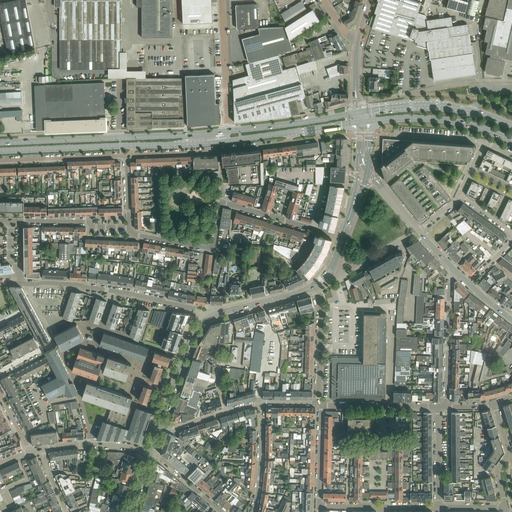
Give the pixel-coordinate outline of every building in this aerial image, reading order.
[(35,49),(25,0),(17,0),(1,3),(1,4),(0,4),(0,13),(1,18),(8,55),(15,53),(35,49)] [(120,0),(55,0),(55,6),(60,6),(60,69),(121,69),(120,0)] [(141,0),(141,37),(172,37),(172,0),(141,0)] [(375,17),(372,16),(369,25),(372,26),(371,28),(409,40),(410,37),(414,38),(415,42),(417,42),(417,43),(416,45),(418,46),(425,49),(425,48),(427,48),(428,50),(430,59),(431,60),(431,62),(432,70),(432,69),(434,78),(434,79),(433,79),(433,80),(434,80),(434,79),(437,79),(453,77),(463,76),(463,75),(475,73),(475,74),(475,73),(475,71),(474,66),(472,53),(473,53),(472,45),(471,45),(469,34),(468,34),(467,24),(453,26),(451,16),(426,20),(426,16),(418,13),(421,2),(413,0),(376,0),(377,1),(378,1),(374,13),(376,14),(375,17)] [(448,0),(446,8),(455,10),(458,0),(448,0)] [(462,0),(458,0),(455,10),(465,13),(468,2),(462,0)] [(474,0),(469,0),(466,13),(475,16),(479,1),(474,0)] [(511,0),(489,0),(485,15),(484,19),(511,27),(511,0)] [(287,24),(308,11),(301,1),(281,14),(287,24)] [(362,9),(364,3),(355,1),(353,6),(362,9)] [(212,4),(182,6),(183,24),(213,22),(212,4)] [(257,4),(238,5),(237,5),(238,29),(258,28),(257,4)] [(312,9),(285,27),(289,40),(319,20),(312,9)] [(348,10),(347,13),(349,13),(348,17),(350,17),(356,19),(358,20),(360,14),(351,11),(348,10)] [(350,17),(350,18),(344,22),(347,27),(355,22),(356,19),(350,17)] [(486,29),(483,41),(487,42),(485,54),(490,55),(489,57),(487,57),(484,71),(486,71),(486,73),(500,76),(500,74),(502,75),(505,61),(503,60),(504,58),(511,59),(511,27),(484,19),(483,28),(486,29)] [(289,40),(285,27),(284,27),(258,28),(260,34),(242,39),(243,44),(245,44),(250,61),(293,50),(289,40)] [(334,44),(341,41),(337,34),(329,38),(332,45),(334,44)] [(324,54),(323,51),(320,42),(318,39),(309,43),(311,49),(283,58),(285,66),(307,59),(308,63),(315,60),(325,57),(324,54)] [(337,50),(345,47),(341,41),(334,44),(332,45),(334,49),(336,48),(337,50)] [(233,80),(233,83),(283,69),(279,55),(246,64),(249,75),(233,80)] [(315,60),(308,63),(296,66),(299,75),(317,69),(315,60)] [(339,64),(326,69),(330,78),(340,74),(340,73),(348,72),(348,66),(348,63),(345,64),(345,66),(340,66),(339,64)] [(266,119),(278,117),(292,116),(292,115),(288,101),(298,98),(305,96),(304,92),(299,75),(296,66),(283,69),(233,83),(233,100),(233,101),(234,122),(266,119)] [(390,69),(373,69),(373,73),(376,74),(376,78),(369,77),(369,90),(378,90),(379,85),(382,86),(382,78),(390,78),(390,69)] [(214,74),(199,75),(185,75),(187,126),(220,123),(219,103),(215,103),(214,74)] [(126,78),(127,129),(152,128),(152,78),(126,78)] [(181,78),(152,78),(152,128),(172,127),(172,121),(176,121),(175,101),(179,101),(179,95),(182,95),(181,78)] [(37,123),(37,129),(46,129),(46,133),(106,130),(104,82),(39,85),(40,123),(37,123)] [(313,101),(312,94),(305,96),(308,109),(315,107),(313,101)] [(331,101),(324,101),(327,110),(348,104),(348,94),(338,94),(336,94),(331,95),(331,101)] [(172,121),(172,127),(184,127),(184,95),(182,95),(179,95),(179,101),(175,101),(176,121),(172,121)] [(292,115),(300,114),(297,102),(299,102),(298,98),(288,101),(292,115)] [(316,112),(322,110),(320,102),(317,103),(316,100),(313,101),(315,107),(316,112)] [(466,165),(476,146),(383,139),(382,165),(381,166),(385,181),(386,181),(403,201),(414,216),(421,223),(451,199),(450,198),(436,180),(424,165),(422,162),(426,162),(446,163),(459,164),(460,164),(466,165)] [(296,145),(289,146),(290,154),(290,155),(292,154),(293,156),(296,156),(296,153),(297,153),(296,145)] [(487,149),(483,159),(486,160),(487,157),(490,158),(493,152),(487,149)] [(257,150),(251,151),(236,153),(236,155),(234,155),(234,153),(231,153),(231,154),(222,155),(223,165),(225,165),(233,164),(256,162),(256,159),(261,159),(260,150),(257,151),(257,150)] [(493,152),(490,158),(493,159),(491,163),(494,164),(498,155),(493,152)] [(330,163),(325,163),(325,166),(331,166),(346,166),(346,155),(336,154),(331,154),(328,154),(328,157),(331,157),(330,163)] [(208,168),(215,167),(215,168),(218,167),(219,167),(218,155),(214,156),(208,156),(206,156),(206,168),(208,168)] [(494,165),(498,166),(503,157),(498,155),(494,164),(494,165)] [(204,168),(206,168),(206,156),(204,156),(200,157),(200,156),(193,157),(193,166),(194,169),(201,168),(204,168)] [(507,159),(503,157),(498,166),(502,168),(507,159)] [(484,164),(487,165),(488,162),(483,159),(479,168),(482,169),(484,164)] [(511,160),(507,159),(502,168),(506,170),(511,160)] [(330,172),(330,181),(336,182),(337,169),(345,170),(346,166),(331,166),(330,172)] [(229,183),(231,182),(239,181),(239,176),(238,176),(238,172),(238,167),(226,168),(227,170),(226,170),(227,173),(227,174),(227,175),(228,177),(228,178),(228,179),(227,180),(229,183)] [(315,167),(316,184),(323,184),(324,167),(315,167)] [(337,169),(336,182),(345,182),(345,170),(337,169)] [(273,179),(272,184),(278,186),(286,189),(287,183),(277,180),(273,179)] [(479,186),(479,185),(479,184),(475,182),(473,182),(472,181),(469,188),(478,192),(481,187),(479,186)] [(269,183),(267,189),(276,192),(278,186),(272,184),(269,183)] [(288,189),(293,191),(297,192),(297,191),(299,186),(287,183),(286,189),(288,189)] [(313,184),(308,184),(305,194),(308,195),(310,195),(313,184)] [(324,213),(323,219),(320,219),(318,224),(322,226),(322,227),(334,231),(338,216),(341,201),(342,194),(343,194),(344,186),(330,184),(330,185),(329,192),(327,199),(326,206),(324,213)] [(469,188),(466,194),(466,195),(468,196),(473,198),(473,197),(475,198),(478,192),(469,188)] [(494,192),(493,191),(490,198),(497,202),(500,195),(501,195),(500,194),(498,194),(494,192)] [(11,212),(23,212),(23,206),(24,206),(24,197),(22,197),(22,202),(15,202),(15,197),(6,197),(6,202),(0,202),(0,211),(10,212),(10,210),(12,210),(11,212)] [(488,197),(485,202),(487,203),(487,205),(492,207),(493,208),(494,208),(497,202),(490,198),(488,197)] [(457,211),(461,214),(467,207),(463,203),(460,207),(457,211)] [(270,212),(272,207),(263,204),(261,204),(259,209),(270,212)] [(510,216),(511,210),(511,208),(505,205),(505,206),(502,212),(510,216)] [(471,210),(467,207),(461,214),(466,217),(471,210)] [(219,228),(219,230),(220,230),(224,231),(224,228),(229,229),(231,209),(223,208),(219,228)] [(467,217),(471,220),(476,213),(471,210),(466,217),(466,218),(467,217)] [(297,215),(296,214),(287,211),(285,217),(296,220),(297,215)] [(499,219),(500,219),(506,222),(510,216),(502,212),(499,218),(499,219)] [(480,216),(476,213),(471,220),(475,223),(474,224),(475,224),(480,216)] [(249,227),(249,226),(252,217),(246,216),(244,225),(244,226),(249,227)] [(475,224),(479,227),(485,219),(480,216),(475,224)] [(254,228),(253,230),(259,232),(260,229),(259,229),(262,220),(257,219),(254,228)] [(489,223),(485,219),(479,227),(483,230),(489,223)] [(456,226),(462,235),(468,230),(471,228),(464,220),(456,226)] [(142,228),(142,222),(135,223),(135,229),(141,228),(141,230),(144,231),(145,229),(142,228)] [(483,230),(488,233),(493,226),(489,223),(483,230)] [(282,227),(278,226),(275,235),(280,236),(283,226),(282,227)] [(283,226),(280,236),(286,237),(288,228),(283,226)] [(498,229),(493,226),(488,233),(492,237),(498,229)] [(492,237),(496,240),(502,232),(498,229),(492,237)] [(506,235),(502,232),(496,240),(501,243),(500,243),(501,243),(507,235),(506,235)] [(294,275),(295,274),(298,273),(305,280),(308,278),(309,278),(319,266),(326,254),(332,239),(324,237),(324,236),(320,235),(319,235),(318,236),(315,235),(313,240),(315,241),(313,247),(310,252),(307,257),(303,262),(299,266),(296,269),(295,268),(295,269),(295,268),(294,268),(292,269),(294,275)] [(451,244),(453,242),(450,238),(448,240),(444,236),(437,242),(444,250),(451,244)] [(406,247),(410,255),(413,250),(421,243),(419,241),(418,240),(406,247)] [(451,244),(444,250),(448,254),(455,248),(456,247),(458,245),(459,245),(455,240),(453,242),(451,244)] [(132,248),(132,255),(134,255),(134,249),(138,249),(140,249),(140,242),(138,242),(132,241),(132,248)] [(69,260),(69,253),(69,243),(44,243),(41,243),(41,248),(59,248),(59,260),(69,260)] [(431,254),(421,243),(413,250),(410,255),(408,258),(414,264),(417,261),(423,267),(427,263),(433,256),(431,254)] [(274,245),(274,246),(273,247),(274,249),(283,255),(289,259),(291,257),(290,256),(292,249),(280,245),(279,246),(274,245)] [(165,256),(166,254),(167,247),(161,246),(160,253),(159,256),(159,259),(161,259),(162,255),(165,256)] [(455,248),(448,254),(451,258),(459,251),(458,251),(456,250),(457,249),(456,247),(455,248)] [(478,256),(483,252),(478,247),(473,251),(478,256)] [(483,252),(485,254),(488,258),(491,255),(486,249),(483,252)] [(456,263),(457,262),(461,258),(463,256),(459,251),(451,258),(456,263)] [(221,259),(222,254),(216,253),(213,273),(219,273),(221,259)] [(368,268),(369,269),(374,277),(401,262),(403,260),(403,259),(404,256),(402,253),(399,253),(396,254),(395,253),(368,268)] [(203,278),(210,279),(213,255),(206,254),(203,272),(204,272),(203,278)] [(459,264),(463,268),(475,256),(472,254),(466,260),(465,259),(459,264)] [(510,262),(511,260),(511,259),(511,258),(506,254),(503,257),(510,262)] [(440,264),(433,256),(427,263),(428,264),(423,269),(429,275),(432,272),(430,271),(433,268),(434,269),(440,264)] [(475,256),(463,268),(466,271),(472,266),(470,264),(476,259),(476,258),(475,256)] [(472,266),(466,271),(470,275),(476,270),(475,268),(480,263),(478,260),(472,266)] [(0,273),(14,272),(12,268),(12,266),(11,266),(10,264),(1,265),(0,262),(0,273)] [(188,272),(187,280),(192,281),(191,285),(191,287),(190,289),(191,290),(193,292),(195,281),(196,281),(197,276),(201,276),(202,270),(197,269),(198,264),(189,263),(188,272)] [(283,279),(288,289),(300,284),(295,274),(294,275),(292,269),(289,264),(287,265),(287,266),(290,274),(288,275),(289,277),(283,279)] [(429,275),(428,276),(432,279),(435,276),(434,276),(444,267),(440,264),(434,269),(434,270),(432,272),(429,275)] [(70,273),(70,280),(78,281),(78,273),(77,273),(77,271),(77,267),(74,267),(74,273),(70,273)] [(89,277),(89,281),(97,282),(99,268),(95,268),(90,267),(89,277)] [(447,271),(444,267),(434,276),(435,276),(432,279),(434,281),(437,279),(437,278),(439,275),(441,277),(447,271)] [(221,269),(217,289),(223,290),(224,283),(225,277),(226,270),(221,269)] [(367,279),(370,286),(372,285),(370,281),(368,278),(372,276),(368,269),(363,272),(367,279)] [(503,272),(499,269),(494,272),(497,276),(496,276),(494,277),(498,283),(500,282),(502,280),(506,278),(503,272)] [(56,279),(66,280),(67,271),(51,270),(48,270),(47,279),(56,279)] [(363,271),(359,273),(363,280),(364,279),(368,288),(370,286),(367,279),(363,272),(363,271)] [(298,273),(295,274),(300,284),(301,283),(306,281),(305,280),(298,273)] [(354,285),(355,287),(358,286),(360,290),(360,291),(363,289),(359,282),(363,280),(359,273),(350,278),(354,285)] [(481,287),(486,281),(490,276),(488,274),(484,279),(483,278),(477,284),(481,287)] [(134,288),(141,289),(143,281),(144,276),(141,275),(140,281),(136,280),(134,288)] [(267,278),(266,278),(263,277),(262,285),(250,288),(252,297),(266,294),(265,294),(265,290),(266,285),(267,285),(267,278)] [(486,281),(481,287),(485,291),(494,281),(491,279),(489,277),(486,281)] [(277,278),(275,278),(275,281),(275,284),(276,286),(277,292),(283,290),(283,289),(284,289),(284,287),(282,287),(281,280),(278,281),(277,278)] [(502,280),(503,282),(504,283),(504,284),(505,283),(507,286),(508,285),(508,286),(511,290),(511,289),(511,282),(506,278),(502,280)] [(348,279),(345,281),(350,298),(352,297),(352,301),(357,299),(357,302),(360,301),(364,301),(361,291),(359,292),(358,290),(360,290),(358,286),(355,287),(352,288),(350,285),(351,285),(348,279)] [(425,295),(425,297),(426,297),(427,297),(427,294),(427,293),(422,293),(423,279),(420,279),(420,281),(420,284),(419,287),(419,290),(419,293),(419,295),(425,295)] [(230,283),(229,295),(230,296),(232,296),(233,295),(233,294),(240,294),(241,281),(233,280),(233,284),(230,283)] [(165,286),(162,286),(161,294),(168,295),(170,287),(169,287),(170,281),(167,281),(165,286)] [(381,288),(378,284),(377,281),(373,283),(377,294),(382,290),(381,288)] [(464,298),(468,292),(464,288),(457,281),(454,283),(454,311),(459,311),(459,308),(459,304),(462,304),(463,298),(464,298)] [(167,298),(176,300),(178,292),(180,284),(171,282),(170,287),(168,295),(167,298)] [(365,285),(363,286),(368,294),(370,298),(368,299),(368,300),(370,300),(375,300),(371,294),(370,294),(368,290),(366,287),(365,285)] [(498,292),(501,288),(498,286),(497,287),(495,285),(492,288),(491,287),(487,293),(494,298),(496,295),(497,295),(499,293),(498,292)] [(496,295),(494,298),(499,301),(503,295),(504,296),(508,293),(511,290),(508,286),(504,290),(502,292),(500,290),(501,289),(501,288),(498,292),(499,293),(497,295),(496,295)] [(21,287),(10,287),(10,288),(11,289),(11,290),(18,302),(19,304),(21,309),(24,314),(35,334),(44,330),(22,288),(22,287),(21,287)] [(214,288),(212,288),(210,304),(223,305),(223,304),(223,296),(217,295),(217,294),(216,294),(216,291),(214,291),(214,288)] [(69,297),(79,300),(82,292),(71,291),(69,297)] [(505,299),(502,304),(508,308),(511,302),(511,292),(511,293),(511,292),(511,293),(510,295),(510,294),(508,298),(507,297),(506,300),(505,299)] [(469,303),(474,297),(469,293),(465,299),(464,303),(467,303),(468,301),(469,303)] [(499,301),(502,304),(505,299),(506,300),(507,297),(508,298),(510,294),(508,293),(504,296),(503,295),(499,301)] [(195,295),(187,294),(185,302),(193,304),(195,295)] [(207,297),(195,295),(193,304),(206,306),(207,297)] [(69,297),(68,302),(78,305),(79,300),(69,297)] [(311,297),(305,298),(308,311),(309,313),(311,312),(310,311),(314,310),(311,297)] [(474,307),(479,300),(474,297),(469,303),(469,306),(471,307),(473,305),(474,306),(474,307)] [(95,303),(104,307),(106,301),(96,298),(95,303)] [(305,298),(297,301),(300,314),(302,313),(308,311),(305,298)] [(484,304),(479,300),(474,307),(477,309),(476,311),(478,312),(484,304)] [(298,313),(295,301),(289,303),(293,316),(296,315),(295,314),(298,313)] [(76,310),(78,305),(68,302),(66,307),(76,310)] [(102,312),(104,307),(95,303),(93,309),(102,312)] [(111,309),(121,312),(123,307),(113,303),(111,309)] [(289,303),(283,305),(285,312),(288,312),(290,317),(293,316),(289,303)] [(488,308),(484,304),(478,312),(482,316),(488,308)] [(283,305),(278,306),(280,315),(282,323),(287,322),(285,312),(283,305)] [(278,306),(268,309),(270,318),(271,318),(274,317),(280,315),(278,306)] [(66,307),(64,312),(74,316),(76,310),(66,307)] [(101,318),(102,312),(93,309),(91,315),(101,318)] [(111,309),(109,314),(119,318),(121,312),(111,309)] [(138,309),(137,314),(147,317),(149,310),(138,309)] [(490,309),(485,316),(486,316),(487,317),(482,323),(484,325),(485,324),(494,312),(490,309)] [(150,324),(163,328),(168,312),(155,310),(150,324)] [(268,324),(266,316),(264,310),(255,313),(254,313),(256,321),(257,321),(260,320),(263,319),(263,322),(262,322),(263,324),(268,324)] [(332,360),(331,400),(368,400),(381,400),(381,397),(385,397),(386,315),(386,313),(381,312),(381,311),(364,311),(363,357),(341,357),(338,360),(338,359),(337,359),(337,358),(336,358),(335,358),(334,358),(333,358),(333,359),(333,360),(332,360)] [(62,317),(72,321),(74,316),(64,312),(62,317)] [(167,328),(170,329),(167,338),(164,337),(161,346),(174,351),(176,351),(182,333),(179,332),(179,329),(181,325),(182,323),(185,324),(190,314),(172,312),(167,328)] [(490,325),(496,316),(497,315),(494,312),(485,324),(486,325),(488,323),(490,325)] [(254,321),(252,313),(247,315),(250,326),(251,331),(252,338),(253,338),(255,333),(255,332),(253,332),(253,326),(253,323),(252,322),(254,321)] [(109,314),(107,320),(117,323),(119,318),(109,314)] [(137,314),(135,319),(145,322),(147,317),(137,314)] [(27,323),(23,316),(23,315),(18,317),(22,326),(27,323)] [(91,315),(90,316),(89,320),(99,324),(101,318),(91,315)] [(250,326),(247,315),(241,317),(245,332),(245,333),(251,331),(250,326)] [(500,317),(497,315),(496,316),(490,325),(489,325),(488,327),(490,328),(491,327),(492,325),(494,326),(500,317)] [(18,317),(13,320),(18,328),(22,326),(18,317)] [(245,337),(245,333),(245,332),(241,317),(233,319),(237,330),(236,330),(236,336),(245,337)] [(491,329),(493,330),(496,327),(497,328),(504,319),(500,317),(494,326),(492,328),(491,329)] [(135,319),(133,325),(143,328),(145,322),(135,319)] [(496,332),(498,333),(507,322),(504,319),(497,328),(498,329),(496,332)] [(13,320),(9,322),(13,330),(18,328),(13,320)] [(115,329),(117,323),(107,320),(105,326),(115,329)] [(58,325),(60,330),(63,328),(68,326),(65,321),(58,325)] [(226,334),(229,334),(229,325),(230,321),(221,322),(220,331),(220,335),(219,339),(219,343),(225,344),(226,334)] [(4,324),(9,333),(13,330),(9,322),(4,324)] [(221,322),(211,325),(198,344),(209,347),(218,350),(219,343),(219,339),(220,335),(220,331),(221,322)] [(453,322),(453,328),(454,328),(453,335),(461,335),(462,330),(463,330),(463,322),(460,322),(453,322)] [(506,331),(510,324),(507,322),(498,333),(500,335),(503,333),(504,334),(506,331)] [(4,324),(0,326),(0,327),(4,335),(9,333),(4,324)] [(55,337),(58,343),(59,345),(62,351),(69,347),(79,342),(84,339),(76,324),(73,326),(64,330),(54,335),(55,337)] [(133,325),(131,330),(141,333),(143,328),(133,325)] [(47,335),(44,330),(35,334),(38,340),(47,335)] [(131,330),(129,336),(138,341),(141,333),(131,330)] [(253,338),(263,340),(265,333),(255,331),(255,332),(255,333),(253,338)] [(100,345),(101,345),(103,346),(104,347),(104,346),(106,347),(107,348),(107,347),(109,348),(110,349),(110,348),(112,349),(113,350),(115,350),(116,351),(118,351),(118,352),(119,352),(122,352),(122,353),(125,353),(125,354),(128,355),(131,356),(134,357),(137,358),(138,358),(140,359),(141,359),(144,360),(145,359),(148,348),(144,346),(142,346),(142,345),(141,345),(139,345),(139,344),(138,344),(136,344),(136,343),(135,343),(132,342),(129,341),(126,340),(123,339),(117,337),(116,337),(114,336),(113,336),(111,335),(110,335),(108,334),(107,334),(104,333),(103,333),(104,333),(100,345),(100,344),(99,345),(100,345)] [(47,335),(38,340),(41,345),(41,346),(45,344),(48,342),(50,341),(50,340),(47,335)] [(418,337),(406,337),(396,336),(396,351),(410,351),(417,351),(418,337)] [(33,337),(22,343),(27,353),(30,351),(32,351),(31,350),(33,349),(33,350),(35,349),(38,347),(33,337)] [(453,339),(453,344),(451,344),(451,348),(459,348),(464,350),(466,350),(466,344),(459,344),(459,339),(453,339)] [(22,343),(10,349),(15,359),(18,357),(20,356),(22,355),(22,356),(27,353),(22,343)] [(209,347),(198,344),(193,357),(207,361),(211,362),(212,363),(214,357),(207,354),(209,347)] [(51,365),(54,371),(55,373),(57,377),(42,385),(49,400),(50,399),(65,391),(67,396),(68,396),(73,395),(75,394),(78,392),(78,391),(77,390),(77,389),(76,388),(75,387),(75,385),(74,384),(73,383),(73,382),(69,383),(67,378),(70,376),(56,350),(55,347),(46,352),(45,352),(45,353),(46,354),(47,356),(51,365)] [(104,355),(98,353),(80,347),(80,348),(77,357),(76,357),(72,371),(96,379),(101,365),(104,355)] [(504,347),(500,353),(503,355),(509,349),(507,348),(506,347),(504,347)] [(478,382),(478,381),(486,354),(484,353),(481,352),(471,349),(471,350),(470,355),(470,360),(470,362),(477,364),(472,382),(475,382),(478,382)] [(152,360),(156,361),(168,365),(170,357),(155,351),(152,360)] [(486,353),(486,354),(478,381),(484,380),(504,375),(506,374),(509,377),(511,379),(511,376),(508,372),(507,372),(506,372),(504,373),(488,376),(492,358),(488,355),(486,353)] [(47,356),(42,359),(46,367),(51,365),(47,356)] [(131,364),(108,356),(103,372),(126,379),(131,364)] [(42,359),(38,361),(42,369),(46,367),(42,359)] [(192,359),(187,374),(193,376),(198,377),(209,381),(209,378),(210,375),(205,373),(198,371),(197,370),(200,361),(192,359)] [(38,361),(33,363),(37,372),(42,369),(38,361)] [(33,363),(28,366),(33,374),(37,372),(33,363)] [(163,366),(157,365),(155,364),(150,379),(158,382),(163,366)] [(28,366),(24,368),(28,376),(33,374),(28,366)] [(24,368),(19,371),(23,379),(28,376),(24,368)] [(23,379),(19,371),(15,373),(19,381),(23,379)] [(198,377),(193,376),(187,374),(185,380),(204,387),(207,388),(209,381),(198,377)] [(1,379),(3,384),(11,380),(9,375),(1,379)] [(11,380),(3,384),(5,388),(14,384),(11,380)] [(185,380),(182,386),(193,390),(202,393),(204,387),(185,380)] [(247,393),(249,401),(256,399),(254,391),(255,381),(252,381),(250,392),(247,393)] [(82,397),(104,405),(110,390),(87,382),(82,397)] [(5,388),(8,393),(16,389),(14,384),(5,388)] [(144,385),(143,385),(140,384),(140,386),(143,388),(138,400),(147,403),(152,387),(144,385)] [(244,401),(249,401),(247,393),(245,393),(243,385),(242,386),(241,386),(241,387),(244,401)] [(202,393),(193,390),(182,386),(180,393),(182,394),(181,395),(189,398),(199,401),(202,393)] [(16,389),(8,393),(10,398),(18,393),(16,389)] [(132,397),(110,390),(104,405),(111,407),(106,421),(103,420),(97,439),(122,440),(124,434),(127,435),(126,437),(142,442),(152,412),(136,407),(134,414),(131,413),(130,405),(132,397)] [(18,393),(10,398),(9,398),(11,403),(19,399),(17,394),(19,394),(18,393)] [(450,393),(449,400),(458,401),(458,395),(459,395),(460,396),(463,396),(463,401),(466,401),(466,393),(450,393)] [(178,400),(177,401),(190,406),(197,409),(196,412),(196,411),(194,418),(200,416),(200,412),(200,405),(198,405),(198,404),(199,401),(189,398),(185,400),(178,397),(178,398),(177,400),(178,400)] [(220,398),(215,400),(218,410),(223,408),(220,398)] [(11,403),(13,408),(22,403),(19,399),(11,403)] [(187,420),(194,418),(196,411),(196,412),(197,409),(190,406),(177,401),(177,402),(176,404),(175,406),(175,407),(175,408),(174,409),(175,409),(174,411),(180,414),(181,413),(187,415),(187,420)] [(22,403),(13,408),(16,412),(24,408),(22,403)] [(204,414),(209,413),(206,403),(200,405),(198,404),(198,405),(200,405),(200,412),(203,411),(204,414)] [(511,403),(503,406),(504,411),(511,408),(511,403)] [(16,412),(18,417),(26,412),(24,408),(16,412)] [(250,409),(245,410),(246,418),(248,418),(250,424),(246,424),(246,426),(250,426),(253,426),(250,409)] [(490,409),(482,412),(483,417),(492,415),(490,409)] [(243,410),(238,412),(240,420),(242,420),(243,428),(246,428),(246,426),(246,424),(245,419),(243,410)] [(173,412),(170,421),(177,424),(180,414),(174,411),(173,412)] [(18,417),(20,421),(29,417),(26,412),(18,417)] [(181,413),(180,414),(177,424),(187,420),(187,415),(181,413)] [(228,415),(226,416),(229,424),(230,431),(232,431),(232,423),(234,422),(231,414),(228,415)] [(229,424),(226,416),(220,418),(223,426),(222,426),(224,433),(225,434),(228,433),(228,432),(227,429),(226,425),(229,424)] [(359,416),(348,416),(347,433),(361,433),(363,433),(370,433),(370,416),(363,416),(363,418),(357,418),(358,416),(359,416)] [(20,421),(23,426),(34,420),(31,422),(29,417),(20,421)] [(217,419),(205,423),(207,430),(219,426),(217,419)] [(34,420),(23,426),(25,430),(36,425),(34,420)] [(494,450),(488,457),(495,463),(504,451),(495,425),(487,428),(490,440),(492,443),(494,450)] [(200,433),(200,432),(197,426),(191,428),(194,436),(195,435),(197,441),(200,440),(199,437),(201,437),(200,433)] [(62,433),(63,441),(68,441),(67,436),(66,437),(66,433),(64,433),(64,427),(58,427),(59,433),(62,433)] [(195,439),(194,436),(191,428),(185,430),(190,443),(194,442),(193,440),(195,439)] [(189,445),(190,443),(185,430),(180,432),(179,432),(179,433),(180,435),(178,437),(179,438),(182,440),(185,441),(189,445)] [(57,431),(44,433),(45,444),(58,442),(57,431)] [(44,433),(31,434),(31,435),(32,445),(45,444),(44,433)] [(166,433),(164,439),(181,445),(182,446),(184,444),(183,443),(181,443),(182,440),(179,438),(178,437),(166,433)] [(16,447),(18,450),(22,449),(20,441),(18,441),(15,435),(14,435),(12,437),(15,442),(12,443),(13,446),(14,445),(14,446),(17,446),(17,447),(16,447)] [(6,441),(8,445),(11,452),(18,450),(16,447),(17,447),(17,446),(14,446),(14,445),(13,446),(12,443),(10,437),(8,438),(9,440),(6,441)] [(164,439),(162,447),(171,450),(176,452),(179,455),(185,449),(187,451),(188,451),(186,449),(182,446),(181,445),(164,439)] [(4,446),(7,454),(11,452),(8,445),(6,446),(4,441),(2,442),(4,446)] [(392,451),(392,454),(410,454),(410,449),(402,449),(402,441),(396,441),(395,451),(392,451)] [(369,457),(381,457),(388,457),(388,451),(388,450),(380,450),(380,447),(380,446),(379,446),(379,445),(378,445),(377,446),(377,447),(377,450),(370,450),(369,450),(369,457)] [(355,454),(364,454),(364,451),(361,451),(361,446),(356,446),(355,446),(355,454)] [(162,447),(160,452),(161,454),(163,456),(168,459),(184,474),(185,473),(189,469),(170,453),(171,450),(162,447)] [(188,451),(187,451),(192,456),(196,451),(191,447),(190,448),(188,451)] [(114,452),(108,451),(107,453),(108,454),(107,458),(106,458),(106,459),(106,460),(106,461),(107,461),(108,461),(113,463),(112,464),(116,465),(117,464),(118,464),(117,468),(116,472),(117,473),(121,474),(122,470),(132,473),(133,473),(135,464),(123,460),(117,458),(118,452),(114,452)] [(126,453),(118,452),(117,458),(123,460),(135,464),(138,457),(132,455),(132,454),(128,453),(126,453)] [(207,453),(204,458),(210,461),(213,457),(207,453)] [(28,462),(30,465),(38,461),(36,457),(28,460),(28,459),(22,460),(22,463),(23,464),(27,462),(27,461),(27,460),(28,462)] [(495,463),(488,457),(485,462),(492,467),(495,463)] [(40,466),(38,461),(30,465),(32,470),(40,466)] [(157,461),(154,469),(163,471),(162,473),(178,482),(179,483),(180,482),(157,461)] [(22,470),(18,462),(14,464),(17,472),(22,470)] [(488,471),(489,472),(492,467),(485,462),(482,467),(488,471)] [(13,474),(17,472),(14,464),(9,466),(13,474)] [(8,477),(13,474),(9,466),(4,468),(8,477)] [(43,471),(40,466),(32,470),(34,475),(43,471)] [(187,476),(195,483),(204,472),(197,466),(187,476)] [(216,466),(215,467),(220,471),(224,474),(224,475),(226,472),(224,472),(224,466),(221,466),(216,466)] [(4,479),(8,477),(4,468),(0,469),(0,470),(3,477),(4,479)] [(154,469),(153,474),(161,477),(166,479),(172,482),(175,484),(178,485),(178,482),(162,473),(163,471),(154,469)] [(204,472),(195,483),(200,487),(205,481),(202,479),(210,472),(207,470),(207,469),(205,471),(204,472)] [(112,477),(111,480),(120,482),(129,485),(130,482),(132,473),(122,470),(121,474),(117,473),(117,474),(113,473),(112,477)] [(34,475),(36,479),(45,475),(43,471),(34,475)] [(212,479),(203,490),(207,493),(212,487),(210,486),(215,481),(217,479),(219,480),(224,474),(220,471),(215,476),(212,479)] [(153,474),(151,479),(160,482),(160,480),(165,482),(166,479),(161,477),(153,474)] [(36,479),(33,481),(35,485),(47,480),(45,475),(36,479)] [(67,476),(58,480),(60,485),(71,480),(69,476),(67,477),(67,476)] [(102,478),(96,477),(93,488),(99,489),(102,478)] [(205,481),(200,487),(203,490),(212,479),(210,477),(206,482),(205,481)] [(229,479),(224,484),(227,486),(226,487),(224,489),(228,492),(230,494),(235,497),(236,498),(238,495),(234,493),(233,491),(238,485),(233,480),(230,478),(229,479)] [(39,488),(37,489),(38,491),(40,490),(44,489),(51,485),(49,480),(38,486),(39,488)] [(71,480),(60,485),(62,490),(73,485),(71,480)] [(253,482),(234,480),(239,484),(239,483),(245,483),(245,484),(247,484),(247,488),(253,488),(253,482)] [(150,481),(149,486),(164,490),(165,485),(150,481)] [(129,485),(120,482),(117,493),(126,495),(129,485)] [(212,487),(207,493),(212,497),(221,487),(224,484),(221,482),(217,485),(214,489),(212,487)] [(54,490),(51,485),(44,489),(45,491),(36,494),(37,497),(54,490)] [(73,485),(62,490),(64,495),(75,490),(73,485)] [(149,486),(146,495),(146,496),(156,499),(159,499),(161,500),(164,490),(149,486)] [(178,489),(174,487),(172,486),(169,493),(175,496),(178,489)] [(80,487),(75,490),(64,495),(66,498),(74,495),(73,494),(81,491),(80,487)] [(93,488),(90,502),(96,504),(99,489),(93,488)] [(48,501),(49,500),(57,497),(54,490),(37,497),(32,499),(35,506),(43,503),(48,501)] [(107,497),(123,503),(125,496),(113,493),(109,491),(107,497)] [(180,497),(175,505),(185,509),(187,506),(196,495),(192,491),(187,497),(189,499),(186,503),(183,501),(180,497)] [(226,495),(218,503),(221,507),(227,500),(226,498),(228,496),(230,494),(228,492),(226,495)] [(269,494),(262,492),(261,499),(280,502),(283,495),(277,494),(276,499),(270,498),(268,497),(269,494)] [(215,499),(214,500),(218,503),(226,495),(224,494),(224,493),(222,496),(220,494),(215,499)] [(369,493),(368,493),(361,493),(355,493),(355,497),(349,497),(349,501),(361,501),(361,497),(369,497),(369,493)] [(402,497),(402,493),(395,493),(387,493),(387,497),(395,497),(395,501),(409,501),(409,497),(402,497)] [(66,498),(68,504),(81,498),(84,497),(84,496),(83,494),(75,498),(74,495),(66,498)] [(197,495),(196,495),(187,506),(185,509),(187,510),(189,507),(193,502),(195,504),(201,498),(197,495)] [(146,496),(144,502),(152,504),(152,502),(157,504),(157,503),(164,505),(165,506),(166,504),(164,504),(165,502),(161,500),(159,499),(156,499),(146,496)] [(59,502),(57,497),(49,500),(48,501),(43,503),(44,506),(50,503),(51,505),(59,502)] [(107,497),(105,503),(113,505),(112,507),(121,510),(123,503),(107,497)] [(227,500),(221,507),(226,511),(227,510),(233,503),(235,505),(239,500),(236,498),(235,497),(230,503),(227,500)] [(82,501),(81,498),(68,504),(71,510),(79,507),(77,504),(82,501)] [(195,504),(190,509),(193,510),(197,506),(199,508),(205,501),(201,498),(195,504)] [(278,508),(276,511),(287,511),(290,507),(288,506),(290,502),(289,501),(284,499),(283,498),(278,508)] [(197,510),(196,511),(198,511),(199,511),(201,509),(203,511),(204,510),(205,508),(207,510),(208,511),(210,506),(205,501),(199,508),(197,510)] [(51,505),(43,508),(45,511),(52,507),(53,509),(61,506),(59,502),(51,505)] [(90,502),(89,507),(91,511),(111,511),(112,511),(107,510),(106,510),(101,508),(95,506),(96,504),(90,502)] [(144,502),(142,508),(153,511),(158,511),(159,511),(155,509),(156,506),(152,504),(144,502)] [(102,504),(101,508),(106,510),(107,507),(108,507),(107,510),(112,511),(111,511),(120,511),(121,511),(121,510),(112,507),(111,507),(109,506),(109,505),(103,503),(102,504)]
